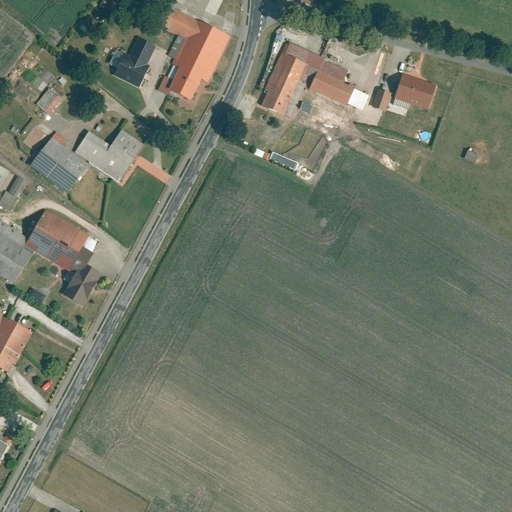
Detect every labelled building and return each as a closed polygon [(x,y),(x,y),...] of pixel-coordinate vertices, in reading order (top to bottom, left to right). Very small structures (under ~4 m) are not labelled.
[(174,60),(172,65),(174,66),(181,70),(200,80),(207,83),(230,39),(167,7),(157,26),(179,37),(168,57),(174,60)] [(125,56),(115,75),(140,88),(150,69),(145,66),(154,48),(139,40),(130,59),(125,56)] [(288,41),(265,89),(269,91),(291,101),(300,80),(305,82),(306,83),(309,76),(314,79),(309,89),(353,110),(362,90),(349,84),(348,87),(342,84),(348,72),(324,60),(324,58),(288,41)] [(167,79),(174,83),(181,70),(174,66),(167,79)] [(189,101),(200,80),(181,70),(174,83),(170,91),(189,101)] [(402,77),(393,106),(409,111),(411,104),(428,110),(435,87),(402,77)] [(170,91),(174,83),(167,79),(165,78),(158,92),(167,97),(170,91)] [(305,82),(300,80),(291,101),(283,117),(289,119),(293,110),(292,110),(305,82)] [(38,105),(51,116),(64,99),(52,89),(38,105)] [(283,117),(291,101),(269,91),(262,107),(283,117)] [(378,91),(372,107),(385,112),(391,95),(378,91)] [(306,94),(299,110),(312,116),(308,126),(326,134),(336,110),(320,104),(322,101),(306,94)] [(89,133),(75,153),(119,183),(144,146),(122,131),(111,147),(89,133)] [(56,134),(30,166),(67,195),(89,167),(61,145),(64,141),(56,134)] [(256,149),(253,155),(268,162),(271,156),(256,149)] [(467,151),(464,159),(476,163),(479,156),(467,151)] [(273,153),(270,160),(295,172),(299,164),(273,153)] [(0,187),(9,173),(0,167),(0,187)] [(5,192),(0,200),(0,206),(10,213),(18,198),(16,197),(25,182),(17,177),(8,193),(5,192)] [(0,222),(0,274),(14,284),(35,252),(69,274),(64,282),(70,286),(64,296),(79,306),(99,276),(85,267),(100,244),(48,210),(27,241),(0,222)] [(35,289),(31,295),(45,303),(49,297),(35,289)] [(0,368),(8,373),(13,364),(16,365),(33,334),(0,316),(0,368)] [(6,439),(3,444),(7,446),(8,447),(14,436),(9,433),(6,439)]
